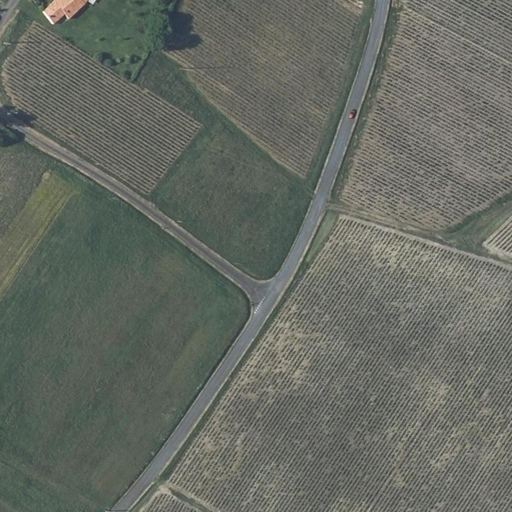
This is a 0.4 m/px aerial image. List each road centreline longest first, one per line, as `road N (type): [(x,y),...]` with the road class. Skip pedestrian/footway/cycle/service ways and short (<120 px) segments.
road 1 (unclassified): [(270,301),(0,110)]
road 2 (unclassified): [(383,0),(322,203),(270,301)]
road 3 (unclassified): [(270,301),(122,511)]
road 4 (track): [(511,261),(456,237),(322,203)]
